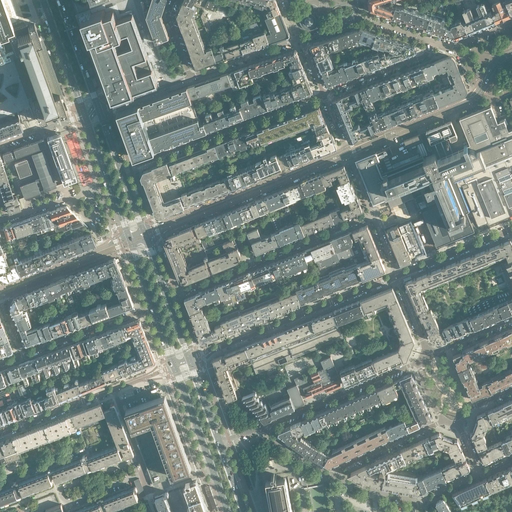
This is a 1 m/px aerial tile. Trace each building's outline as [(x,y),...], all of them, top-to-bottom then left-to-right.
[(0,0),(0,39),(2,39),(3,39),(1,35),(4,34),(7,33),(14,31),(13,29),(12,25),(11,23),(10,24),(2,1),(1,0),(0,0)] [(166,0),(151,0),(149,8),(144,10),(156,42),(169,37),(161,14),(162,14),(166,0)] [(191,5),(192,2),(193,1),(195,2),(195,1),(196,1),(196,0),(183,0),(183,1),(179,11),(191,16),(192,15),(195,7),(191,5)] [(218,2),(215,1),(211,0),(207,0),(204,7),(213,12),(218,2)] [(278,5),(275,0),(267,0),(266,5),(267,6),(268,9),(278,5)] [(378,4),(378,2),(377,0),(368,0),(369,10),(376,12),(378,4)] [(505,7),(504,5),(505,5),(503,0),(486,0),(489,6),(492,5),(495,11),(491,13),(495,22),(511,15),(507,6),(505,7)] [(495,22),(491,13),(491,11),(487,12),(483,2),(480,4),(488,25),(490,24),(495,22)] [(383,14),(385,6),(378,4),(376,12),(383,14)] [(488,25),(480,4),(476,5),(480,16),(474,18),(469,8),(466,10),(474,30),(477,29),(486,26),(486,25),(488,25)] [(280,12),(278,5),(268,9),(269,11),(266,12),(266,13),(263,15),(264,18),(265,18),(280,12)] [(392,17),(395,8),(391,7),(391,8),(385,6),(383,14),(392,17)] [(397,19),(399,13),(399,11),(400,11),(401,8),(399,7),(399,8),(395,7),(395,8),(392,17),(397,19)] [(403,21),(407,9),(401,7),(401,8),(400,11),(401,12),(400,13),(399,13),(397,19),(403,21)] [(158,82),(142,39),(143,39),(143,38),(143,37),(143,36),(142,36),(141,36),(133,14),(129,15),(129,14),(128,14),(127,14),(126,14),(126,15),(126,16),(117,19),(117,17),(114,9),(106,12),(104,9),(83,16),(96,52),(95,53),(95,54),(95,55),(96,55),(96,56),(97,56),(99,59),(98,59),(98,60),(98,61),(98,62),(99,62),(100,62),(113,98),(132,91),(147,86),(155,83),(158,82)] [(317,15),(316,14),(317,14),(317,13),(307,9),(307,10),(307,11),(306,11),(305,12),(304,12),(303,13),(302,14),(301,15),(300,16),(300,17),(300,18),(300,19),(299,20),(299,21),(300,22),(300,23),(300,24),(301,25),(301,26),(302,27),(303,28),(304,29),(305,29),(306,29),(307,30),(308,30),(309,30),(310,30),(311,30),(312,29),(313,29),(314,29),(315,28),(316,27),(317,26),(317,25),(318,24),(318,23),(318,22),(318,21),(319,21),(319,20),(318,19),(318,18),(318,17),(318,16),(317,16),(317,15)] [(410,16),(410,15),(411,15),(413,10),(411,9),(410,10),(407,9),(403,21),(409,23),(411,17),(410,16)] [(414,25),(419,13),(415,12),(416,11),(413,10),(411,15),(412,16),(412,17),(411,17),(409,23),(414,25)] [(474,30),(466,10),(462,11),(466,21),(463,22),(468,33),(472,31),(474,30)] [(193,21),(191,18),(191,16),(179,11),(177,16),(180,25),(193,21)] [(270,42),(287,37),(289,36),(290,35),(289,32),(281,12),(280,12),(265,18),(271,32),(266,34),(265,31),(262,33),(256,21),(249,24),(252,32),(257,47),(269,43),(270,43),(270,42)] [(421,20),(422,19),(423,19),(425,14),(422,13),(422,14),(419,13),(414,25),(420,27),(422,21),(421,20)] [(210,30),(205,15),(202,14),(201,17),(206,31),(210,30)] [(426,29),(430,17),(427,16),(427,14),(425,14),(423,19),(424,20),(423,21),(422,21),(420,27),(426,29)] [(433,24),(433,23),(434,23),(436,18),(434,17),(433,18),(430,17),(426,29),(431,31),(434,24),(433,24)] [(437,33),(442,19),(438,18),(436,18),(434,23),(435,23),(435,25),(434,24),(431,31),(437,33)] [(443,35),(446,26),(443,25),(445,18),(442,18),(442,19),(437,33),(443,35)] [(197,30),(195,25),(193,21),(180,25),(184,35),(197,30)] [(468,33),(463,22),(461,21),(456,23),(461,36),(462,36),(463,35),(468,33)] [(11,44),(13,47),(14,52),(20,49),(28,71),(26,72),(26,71),(25,71),(24,71),(23,71),(23,72),(23,73),(24,77),(24,78),(25,80),(29,79),(28,77),(30,76),(31,78),(37,94),(37,97),(38,99),(32,102),(39,120),(45,118),(46,120),(60,114),(59,113),(65,111),(61,100),(65,99),(60,86),(41,33),(38,35),(36,30),(34,23),(28,26),(27,24),(13,29),(14,31),(7,33),(11,44)] [(461,36),(456,23),(450,25),(449,27),(454,39),(455,38),(455,39),(455,38),(455,39),(459,37),(459,36),(461,36)] [(454,39),(449,27),(446,26),(443,35),(445,36),(454,39)] [(359,39),(362,28),(360,28),(350,31),(353,41),(355,41),(356,38),(359,39)] [(365,41),(369,31),(362,28),(359,39),(365,41)] [(200,40),(198,35),(197,30),(184,35),(187,44),(200,40)] [(353,41),(350,31),(342,34),(346,44),(353,41)] [(372,44),(376,33),(369,31),(365,41),(372,44)] [(257,47),(252,32),(238,37),(241,45),(243,52),(257,47)] [(378,45),(382,35),(376,33),(372,44),(378,46),(378,45)] [(346,44),(342,34),(335,36),(338,46),(346,44)] [(384,47),(384,46),(388,37),(382,35),(378,45),(384,47)] [(338,46),(335,36),(327,39),(331,49),(338,46)] [(390,48),(393,39),(388,37),(384,46),(390,48)] [(12,48),(13,47),(11,44),(8,46),(5,47),(3,47),(3,45),(4,45),(2,39),(0,39),(0,56),(2,56),(3,57),(9,55),(8,52),(5,53),(4,50),(9,49),(12,48)] [(331,49),(327,39),(320,41),(322,49),(324,48),(328,51),(329,50),(331,49)] [(397,51),(401,42),(397,40),(393,39),(390,48),(389,51),(385,53),(389,63),(398,59),(400,58),(397,51)] [(204,49),(202,44),(200,40),(187,44),(191,54),(204,49)] [(322,49),(320,41),(315,43),(314,42),(311,44),(310,45),(309,45),(311,49),(313,52),(322,49)] [(224,58),(243,52),(241,45),(239,46),(238,42),(224,47),(223,44),(219,46),(220,48),(218,49),(218,51),(216,52),(214,53),(216,61),(217,61),(216,60),(224,57),(224,58)] [(404,51),(406,44),(401,42),(397,51),(400,58),(406,56),(404,51)] [(414,46),(412,46),(412,45),(412,46),(406,44),(404,51),(406,56),(412,54),(413,54),(413,53),(414,53),(416,51),(416,50),(416,49),(416,48),(416,47),(415,47),(414,46)] [(216,61),(214,53),(212,47),(207,49),(207,50),(204,51),(204,49),(191,54),(191,56),(192,58),(193,61),(194,62),(196,68),(207,64),(210,64),(211,63),(212,62),(214,62),(216,61)] [(328,55),(327,53),(328,51),(324,48),(322,49),(313,52),(316,60),(328,55)] [(300,60),(298,56),(297,54),(297,53),(296,51),(297,50),(295,49),(295,50),(286,53),(286,52),(284,53),(284,54),(281,54),(284,63),(288,61),(292,70),(302,66),(302,65),(300,62),(301,62),(300,60)] [(383,65),(379,55),(378,53),(373,55),(377,67),(383,65)] [(389,63),(385,53),(379,55),(383,65),(389,63)] [(284,63),(281,54),(281,55),(280,54),(278,55),(278,56),(268,59),(267,59),(266,59),(265,60),(268,70),(274,68),(274,69),(280,67),(279,66),(285,64),(284,63)] [(332,60),(329,55),(328,55),(316,60),(317,61),(318,64),(318,65),(332,60)] [(372,69),(367,57),(366,55),(363,56),(364,56),(361,57),(361,59),(366,71),(372,69)] [(377,67),(373,55),(367,57),(372,69),(377,67)] [(460,73),(455,60),(454,59),(454,58),(453,58),(453,57),(452,56),(451,56),(450,56),(449,56),(448,56),(447,56),(434,61),(435,61),(434,61),(438,70),(442,81),(460,73)] [(366,71),(361,59),(359,60),(358,58),(355,59),(360,73),(366,71)] [(360,73),(355,59),(352,60),(353,62),(350,63),(355,75),(360,73)] [(268,70),(265,60),(264,60),(263,60),(262,60),(261,61),(252,65),(251,64),(249,65),(248,66),(251,76),(257,74),(257,75),(263,73),(262,72),(268,70)] [(334,66),(332,60),(318,65),(318,66),(319,66),(319,67),(320,70),(321,71),(320,71),(321,71),(326,69),(334,66)] [(438,70),(434,61),(428,64),(433,75),(434,75),(435,73),(434,72),(438,70)] [(355,75),(350,63),(347,64),(347,62),(344,63),(349,77),(355,75)] [(349,77),(344,63),(338,65),(339,68),(343,80),(349,77)] [(433,75),(428,64),(423,66),(428,78),(433,76),(433,75)] [(254,84),(251,76),(248,66),(234,71),(239,83),(241,89),(254,84)] [(304,71),(302,66),(292,70),(289,71),(290,74),(291,74),(292,76),(304,71)] [(428,78),(423,66),(417,68),(423,81),(428,79),(428,78)] [(343,80),(339,68),(333,70),(338,82),(343,80)] [(423,81),(417,68),(412,70),(418,83),(423,81)] [(332,84),(328,72),(326,69),(321,71),(321,72),(321,73),(323,76),(325,81),(325,82),(326,84),(326,85),(327,85),(326,86),(327,86),(328,85),(330,84),(331,85),(331,84),(332,84)] [(338,82),(333,70),(328,72),(332,84),(338,82)] [(418,83),(412,70),(407,72),(413,85),(418,83)] [(239,83),(234,71),(228,73),(231,84),(233,89),(236,88),(235,84),(239,83)] [(307,76),(306,76),(304,71),(292,76),(294,81),(300,79),(301,78),(307,76)] [(413,85),(407,72),(407,71),(402,73),(408,87),(413,85)] [(224,87),(231,84),(228,73),(220,75),(220,76),(209,79),(208,79),(206,80),(205,81),(194,84),(187,87),(191,98),(198,96),(198,97),(205,95),(205,94),(207,93),(208,94),(215,92),(215,90),(217,89),(218,90),(225,88),(224,87)] [(408,87),(402,73),(397,75),(402,89),(408,87)] [(466,88),(466,87),(460,73),(442,81),(444,85),(446,84),(447,86),(435,91),(439,101),(440,100),(441,101),(445,102),(449,100),(452,97),(454,97),(455,98),(463,95),(463,94),(464,94),(465,93),(466,92),(466,91),(466,90),(466,89),(466,88)] [(402,89),(397,75),(392,77),(397,91),(402,89)] [(313,91),(307,76),(301,78),(303,83),(307,93),(313,91)] [(397,91),(392,77),(387,79),(392,93),(397,91)] [(307,93),(303,83),(301,83),(300,79),(294,81),(291,83),(292,86),(296,98),(307,93)] [(392,93),(387,79),(381,81),(387,95),(392,93)] [(387,95),(381,81),(376,83),(382,97),(387,95)] [(382,97),(376,83),(371,85),(377,99),(382,97)] [(377,99),(371,85),(366,87),(372,101),(377,99)] [(296,98),(292,86),(289,87),(288,86),(286,87),(286,88),(291,100),(296,98)] [(207,131),(204,122),(201,123),(199,117),(198,117),(196,111),(196,110),(191,98),(187,87),(152,99),(137,105),(118,112),(134,157),(207,131)] [(358,138),(368,133),(368,134),(375,131),(382,127),(377,114),(372,101),(366,87),(358,90),(351,93),(352,93),(341,97),(332,100),(349,141),(358,138)] [(291,100),(286,88),(283,89),(283,88),(280,89),(281,90),(285,102),(291,100)] [(274,106),(269,93),(266,95),(264,90),(262,91),(265,98),(268,108),(274,106)] [(285,102),(281,90),(277,91),(277,90),(275,91),(279,104),(285,102)] [(268,108),(265,98),(262,99),(259,91),(255,92),(262,110),(268,108)] [(279,104),(275,91),(269,93),(274,106),(279,104)] [(433,107),(455,98),(454,97),(452,97),(449,100),(445,102),(441,101),(440,100),(439,101),(435,91),(433,92),(428,94),(433,107)] [(262,110),(255,92),(252,93),(255,102),(252,103),(256,113),(259,112),(259,111),(262,110)] [(433,107),(428,94),(423,96),(428,109),(433,107)] [(511,96),(510,98),(511,99),(509,100),(511,106),(511,121),(510,117),(508,117),(502,102),(502,101),(498,102),(505,119),(497,122),(491,105),(460,118),(459,118),(460,119),(460,120),(470,143),(467,144),(465,145),(464,145),(464,147),(464,148),(462,149),(461,146),(460,146),(459,146),(459,147),(458,147),(457,147),(456,148),(455,148),(454,149),(455,151),(454,152),(450,140),(456,138),(457,138),(457,137),(457,136),(451,121),(426,131),(431,143),(432,143),(436,153),(431,154),(430,152),(423,155),(423,156),(385,171),(386,174),(384,175),(383,172),(384,172),(383,168),(385,167),(382,160),(380,157),(387,154),(387,155),(387,154),(388,155),(393,154),(390,147),(357,160),(374,202),(389,196),(391,201),(397,198),(395,194),(415,185),(425,208),(421,210),(425,217),(424,218),(420,209),(416,198),(388,209),(392,220),(417,210),(421,219),(412,223),(411,220),(399,224),(398,225),(393,226),(393,225),(390,227),(391,228),(385,230),(397,258),(399,263),(400,263),(401,264),(410,260),(411,260),(409,257),(411,257),(411,256),(415,255),(413,250),(409,251),(408,248),(407,248),(401,234),(402,234),(401,231),(400,231),(402,230),(409,250),(413,248),(416,254),(423,251),(413,226),(426,220),(436,246),(474,231),(473,229),(469,217),(483,212),(488,224),(511,214),(511,96)] [(428,109),(423,96),(418,98),(423,111),(428,109)] [(423,111),(418,98),(413,100),(418,113),(423,111)] [(250,115),(245,100),(242,101),(244,106),(240,107),(241,108),(244,117),(247,116),(250,115)] [(256,113),(252,103),(249,104),(247,100),(245,100),(250,115),(253,114),(256,113)] [(418,113),(413,100),(408,102),(413,115),(418,113)] [(413,115),(408,102),(403,104),(408,117),(413,115)] [(244,117),(241,108),(237,110),(237,109),(235,104),(232,105),(238,119),(244,117)] [(408,117),(403,104),(398,106),(403,119),(408,117)] [(238,119),(232,105),(230,106),(232,110),(232,111),(228,113),(232,122),(238,119)] [(261,141),(311,123),(310,120),(313,119),(313,121),(316,128),(326,124),(326,123),(325,123),(324,120),(319,105),(257,128),(257,129),(260,138),(260,137),(260,138),(261,141)] [(403,119),(398,106),(392,108),(398,121),(403,119)] [(398,121),(392,108),(387,110),(393,123),(393,124),(398,121)] [(232,122),(228,113),(224,114),(224,113),(223,109),(220,110),(226,124),(232,122)] [(226,124),(220,110),(218,111),(219,115),(220,116),(216,117),(219,126),(226,124)] [(393,123),(387,110),(382,112),(388,126),(393,123)] [(388,126),(382,112),(377,114),(382,127),(383,128),(388,126)] [(219,126),(216,117),(212,119),(212,118),(211,113),(208,114),(213,129),(219,126)] [(213,129),(208,114),(205,115),(207,120),(208,120),(204,122),(207,131),(213,129)] [(18,118),(0,124),(0,138),(23,130),(18,118)] [(328,128),(327,127),(326,124),(316,128),(309,131),(311,135),(328,128)] [(260,138),(257,129),(257,128),(245,133),(249,142),(252,141),(253,144),(259,142),(257,139),(260,138),(260,137),(260,138)] [(313,140),(330,133),(328,128),(311,135),(313,140)] [(76,178),(60,133),(46,138),(63,183),(76,178)] [(250,145),(245,133),(239,135),(244,147),(247,146),(250,145)] [(336,147),(330,133),(322,136),(323,140),(322,140),(323,143),(318,145),(318,144),(311,147),(314,155),(314,156),(336,147)] [(423,142),(420,135),(420,134),(404,141),(407,148),(423,142)] [(244,147),(239,135),(233,137),(236,146),(239,145),(241,148),(244,147)] [(236,153),(234,147),(236,146),(233,137),(227,140),(234,158),(235,157),(234,154),(236,153)] [(15,156),(45,145),(43,139),(13,150),(10,151),(2,154),(4,160),(12,157),(15,156)] [(234,158),(227,140),(227,139),(224,140),(224,141),(221,142),(224,151),(227,150),(231,159),(234,158)] [(224,151),(221,142),(218,143),(215,144),(219,156),(220,159),(223,158),(221,152),(224,151)] [(309,157),(305,146),(304,143),(301,144),(299,145),(300,148),(305,159),(309,157)] [(219,156),(215,144),(210,146),(210,147),(206,149),(205,148),(199,150),(203,161),(204,161),(210,159),(209,158),(213,157),(214,158),(219,156)] [(314,155),(311,147),(310,144),(305,146),(309,157),(314,155)] [(300,161),(296,150),(293,150),(292,148),(290,148),(291,151),(296,163),(300,161)] [(305,159),(300,148),(296,150),(300,161),(305,159)] [(39,191),(35,182),(41,180),(45,189),(55,186),(42,150),(32,154),(40,178),(35,180),(34,179),(20,185),(25,197),(39,191)] [(203,161),(199,150),(193,152),(193,153),(191,154),(189,155),(189,154),(183,156),(188,168),(193,166),(192,165),(197,163),(197,164),(202,162),(203,161)] [(296,163),(291,151),(286,153),(291,165),(296,163)] [(291,165),(286,153),(277,157),(282,168),(291,165)] [(282,168),(277,157),(276,154),(271,156),(271,158),(268,159),(266,155),(263,156),(265,160),(262,162),(261,160),(256,163),(256,164),(261,177),(262,177),(282,168)] [(188,168),(183,156),(179,158),(179,159),(175,160),(174,159),(167,162),(167,161),(161,163),(161,164),(159,165),(159,164),(152,167),(153,167),(152,167),(157,178),(157,179),(171,174),(173,178),(175,177),(175,176),(174,173),(178,171),(178,170),(182,168),(183,170),(188,168)] [(31,173),(26,159),(14,163),(19,177),(31,173)] [(261,177),(256,164),(252,166),(257,179),(261,177)] [(349,179),(344,165),(321,174),(325,184),(332,181),(331,179),(336,177),(339,183),(348,179),(349,179)] [(257,179),(252,166),(247,168),(252,181),(257,179)] [(157,178),(152,167),(143,171),(141,177),(142,179),(141,179),(145,188),(157,184),(156,182),(155,182),(154,181),(156,179),(157,178)] [(252,181),(247,168),(242,170),(247,183),(252,181)] [(247,183),(242,170),(238,172),(243,184),(247,183)] [(243,184),(238,172),(233,173),(238,186),(243,184)] [(238,186),(233,173),(228,175),(229,176),(233,188),(238,186)] [(185,189),(180,175),(175,176),(175,177),(173,178),(171,174),(157,179),(157,178),(156,179),(154,181),(155,182),(156,182),(157,184),(159,189),(158,189),(159,193),(160,193),(162,198),(163,200),(162,201),(162,202),(165,203),(166,203),(165,202),(170,200),(171,201),(175,199),(175,198),(180,196),(180,195),(178,191),(185,189)] [(325,186),(325,184),(321,174),(316,176),(321,189),(326,187),(326,186),(325,186)] [(229,176),(222,179),(222,180),(220,180),(215,182),(213,183),(217,194),(224,191),(224,190),(228,189),(229,190),(233,188),(229,176)] [(321,189),(316,176),(311,178),(316,190),(316,191),(321,189)] [(316,190),(311,178),(306,180),(311,192),(316,190)] [(354,193),(353,190),(353,189),(350,182),(349,180),(349,179),(348,179),(339,183),(338,183),(336,188),(337,189),(333,190),(337,199),(340,198),(341,199),(345,201),(356,197),(354,193)] [(311,192),(306,180),(301,182),(306,193),(306,194),(311,192)] [(306,193),(301,182),(296,184),(301,195),(306,193)] [(10,189),(10,187),(14,186),(13,183),(0,187),(0,188),(1,192),(10,189)] [(217,194),(213,183),(211,184),(211,183),(205,185),(205,186),(203,187),(203,186),(196,189),(200,200),(205,199),(205,197),(209,196),(210,197),(217,194)] [(159,193),(158,189),(159,189),(157,184),(145,188),(150,203),(162,198),(160,193),(159,193)] [(301,195),(296,184),(291,186),(295,197),(301,195)] [(295,197),(291,186),(286,188),(291,199),(295,197)] [(291,199),(286,188),(281,190),(286,201),(291,199)] [(200,200),(196,189),(188,192),(189,192),(187,193),(187,192),(181,194),(180,195),(180,196),(184,205),(185,205),(186,206),(191,204),(191,203),(195,201),(195,202),(200,200)] [(286,201),(281,190),(276,192),(280,203),(286,201)] [(13,197),(13,195),(16,194),(16,192),(2,196),(4,200),(13,197)] [(280,203),(276,192),(271,194),(275,205),(280,203)] [(275,205),(271,194),(266,197),(270,207),(275,205)] [(20,209),(18,203),(16,196),(13,197),(4,200),(8,213),(20,209)] [(184,208),(184,205),(180,196),(175,198),(175,199),(171,201),(170,200),(165,202),(166,203),(165,203),(162,202),(162,201),(163,200),(162,198),(150,203),(154,212),(155,214),(160,217),(163,216),(170,213),(184,208)] [(270,207),(266,197),(260,199),(266,212),(266,214),(269,212),(268,208),(270,207)] [(357,197),(356,197),(345,201),(347,207),(341,209),(341,210),(344,218),(362,210),(357,197)] [(266,212),(260,199),(255,201),(261,214),(266,212)] [(261,214),(255,201),(250,203),(255,216),(256,217),(261,215),(261,214)] [(255,216),(250,203),(245,205),(250,218),(255,216)] [(79,218),(73,213),(66,205),(54,209),(56,217),(59,225),(79,218)] [(250,218),(245,205),(240,207),(244,218),(245,220),(250,218)] [(244,218),(240,207),(234,209),(241,225),(243,224),(241,219),(244,218)] [(344,218),(341,210),(341,209),(340,207),(330,211),(330,210),(330,211),(334,222),(344,218)] [(43,232),(54,228),(57,234),(73,228),(72,226),(74,225),(83,222),(79,218),(59,225),(56,217),(54,209),(38,215),(43,232)] [(241,225),(234,209),(229,211),(234,222),(237,221),(239,226),(241,225)] [(234,222),(229,211),(224,213),(229,224),(231,229),(233,228),(231,223),(234,222)] [(305,233),(334,222),(330,211),(325,212),(326,213),(305,222),(304,221),(300,222),(305,233)] [(229,224),(224,213),(219,215),(225,231),(227,230),(225,225),(229,224)] [(43,232),(38,215),(30,218),(33,229),(35,235),(43,232)] [(225,231),(219,215),(214,218),(209,219),(214,230),(217,238),(221,236),(218,228),(221,227),(223,232),(225,231)] [(285,241),(280,229),(275,215),(270,217),(275,231),(275,232),(276,232),(280,243),(285,241)] [(33,229),(30,218),(25,219),(29,231),(33,229)] [(29,231),(25,219),(21,221),(25,232),(29,231)] [(214,230),(209,219),(204,221),(209,232),(214,230)] [(25,232),(21,221),(16,222),(20,234),(25,232)] [(209,232),(204,221),(194,225),(198,233),(200,238),(199,236),(209,232)] [(305,233),(300,222),(300,221),(295,223),(300,236),(305,233)] [(20,234),(16,222),(12,224),(16,235),(20,234)] [(76,230),(87,226),(83,222),(74,225),(76,230)] [(300,236),(295,223),(290,225),(295,238),(300,236)] [(16,235),(12,224),(7,225),(12,240),(15,239),(14,236),(16,235)] [(12,240),(7,225),(3,227),(4,232),(6,238),(8,238),(9,241),(12,240)] [(295,238),(290,225),(285,227),(290,239),(295,238)] [(372,237),(367,225),(352,231),(355,239),(357,238),(359,242),(372,237)] [(210,272),(207,265),(210,264),(209,261),(208,259),(209,259),(208,259),(207,256),(204,258),(205,260),(205,261),(206,262),(189,268),(187,267),(178,246),(179,244),(196,237),(196,239),(197,239),(198,242),(201,240),(200,238),(198,233),(195,234),(192,226),(179,232),(166,237),(167,239),(165,239),(166,241),(164,242),(169,255),(170,255),(172,262),(174,267),(179,280),(181,280),(182,281),(184,281),(185,283),(198,277),(201,276),(210,272)] [(290,239),(285,227),(280,229),(285,241),(290,239)] [(280,243),(276,232),(275,232),(269,235),(267,235),(265,235),(263,235),(262,235),(260,235),(257,229),(247,233),(251,243),(252,242),(252,243),(256,253),(272,246),(280,243)] [(361,253),(355,239),(352,231),(331,239),(340,262),(361,253)] [(95,244),(91,235),(90,232),(85,234),(89,246),(95,244)] [(89,246),(85,234),(79,237),(84,249),(89,246)] [(84,249),(79,237),(73,239),(78,251),(84,249)] [(379,255),(372,237),(359,242),(367,260),(373,258),(379,255)] [(226,255),(226,254),(209,261),(210,264),(213,271),(239,261),(238,259),(239,259),(239,258),(240,258),(239,256),(241,256),(234,238),(223,243),(227,252),(228,251),(229,253),(231,254),(231,255),(229,254),(226,255)] [(78,251),(73,239),(67,241),(72,253),(78,251)] [(340,262),(331,239),(330,239),(331,240),(327,241),(326,241),(325,242),(324,242),(318,245),(316,245),(317,245),(316,246),(315,246),(314,246),(311,247),(315,258),(319,267),(320,270),(340,262)] [(470,269),(506,254),(508,260),(511,258),(511,246),(511,245),(511,244),(511,245),(510,240),(507,242),(507,241),(506,241),(506,242),(504,243),(503,243),(502,242),(501,242),(501,243),(500,243),(500,244),(488,249),(488,248),(487,248),(486,248),(486,249),(486,250),(475,254),(474,255),(473,254),(472,254),(471,255),(471,256),(465,258),(470,269)] [(72,253),(67,241),(61,244),(66,256),(72,253)] [(206,254),(223,247),(221,243),(205,250),(206,254)] [(66,256),(61,244),(55,246),(60,258),(66,256)] [(60,258),(55,246),(50,248),(55,260),(60,258)] [(315,258),(311,247),(310,248),(308,249),(308,248),(303,250),(307,261),(315,258)] [(55,260),(50,248),(44,251),(49,263),(55,260)] [(25,272),(21,260),(19,261),(17,257),(19,256),(18,253),(16,249),(11,251),(12,254),(20,274),(25,272)] [(308,262),(307,261),(303,250),(301,252),(300,252),(299,252),(305,266),(307,265),(306,263),(308,262)] [(49,263),(44,251),(38,253),(43,265),(49,263)] [(305,266),(299,252),(298,253),(295,254),(300,265),(302,264),(303,267),(305,266)] [(43,265),(38,253),(32,255),(37,267),(43,265)] [(12,254),(7,256),(5,257),(7,262),(8,262),(9,264),(10,265),(14,277),(20,274),(12,254)] [(300,265),(295,254),(293,255),(292,255),(291,255),(297,269),(299,268),(298,266),(300,265)] [(37,267),(32,255),(27,258),(31,270),(37,267)] [(297,269),(291,255),(291,256),(290,256),(288,257),(292,268),(294,267),(295,270),(297,269)] [(324,294),(363,279),(362,278),(365,277),(366,277),(385,270),(379,255),(373,258),(374,261),(372,261),(372,260),(355,267),(355,265),(343,270),(342,267),(327,273),(328,276),(295,289),(301,303),(321,295),(324,294)] [(6,268),(7,265),(9,264),(8,262),(7,262),(5,257),(0,259),(0,276),(7,280),(14,277),(10,265),(8,266),(9,268),(4,271),(3,270),(6,268)] [(292,268),(288,257),(285,258),(284,258),(283,258),(289,272),(291,271),(290,269),(292,268)] [(31,270),(27,258),(21,260),(25,272),(31,270)] [(120,269),(117,262),(116,259),(114,258),(109,260),(114,272),(120,270),(120,269)] [(289,272),(283,258),(283,259),(282,259),(280,260),(284,271),(286,270),(287,273),(289,272)] [(470,269),(465,258),(459,261),(459,260),(458,260),(457,260),(457,261),(457,262),(451,264),(455,275),(470,269)] [(511,258),(508,260),(499,264),(502,270),(503,269),(504,271),(503,272),(508,284),(509,283),(510,285),(508,285),(511,292),(511,291),(511,258)] [(114,272),(109,260),(103,263),(107,275),(114,272)] [(284,271),(280,260),(277,261),(276,261),(281,275),(283,274),(282,272),(284,271)] [(281,275),(276,261),(276,262),(275,262),(272,263),(276,274),(279,273),(280,276),(281,275)] [(107,275),(103,263),(97,265),(102,277),(107,275)] [(276,274),(272,263),(269,264),(268,264),(268,265),(274,278),(275,278),(274,275),(276,274)] [(455,275),(451,264),(445,267),(445,266),(444,266),(443,266),(442,266),(442,267),(442,268),(436,270),(441,280),(455,275)] [(102,277),(97,265),(91,267),(96,279),(102,277)] [(274,278),(268,265),(267,265),(264,266),(269,277),(271,276),(272,279),(274,278)] [(269,277),(264,266),(264,267),(262,267),(261,267),(262,267),(261,268),(261,267),(260,268),(266,281),(268,281),(267,278),(269,277)] [(96,279),(91,267),(85,270),(90,282),(96,279)] [(266,281),(260,268),(259,268),(256,269),(261,280),(263,280),(264,282),(266,281)] [(266,293),(261,280),(256,269),(255,270),(253,271),(253,270),(252,271),(258,290),(260,296),(266,293)] [(90,282),(85,270),(79,272),(84,284),(90,282)] [(419,289),(441,280),(436,270),(430,272),(429,271),(429,272),(428,272),(428,273),(416,278),(415,278),(415,277),(414,277),(414,278),(413,278),(413,279),(406,282),(408,287),(409,287),(411,292),(410,293),(412,297),(421,294),(419,289)] [(249,272),(247,273),(254,291),(258,290),(252,271),(251,271),(251,272),(249,273),(249,272)] [(84,284),(79,272),(74,274),(78,286),(84,284)] [(244,274),(243,274),(250,293),(254,291),(247,273),(246,273),(246,274),(244,274)] [(78,286),(74,274),(69,276),(73,287),(75,286),(76,289),(79,288),(78,286)] [(122,274),(115,277),(112,278),(114,283),(124,279),(122,274)] [(250,293),(243,274),(242,275),(238,276),(242,289),(244,295),(247,301),(252,299),(250,293)] [(73,287),(69,276),(64,278),(70,292),(72,291),(71,288),(73,287)] [(242,289),(238,276),(237,276),(237,277),(236,277),(235,278),(235,277),(234,278),(232,279),(231,279),(230,279),(234,291),(235,291),(237,291),(238,294),(242,292),(241,289),(242,289)] [(74,303),(70,292),(64,278),(55,282),(60,296),(63,295),(61,292),(64,291),(70,305),(74,303)] [(126,284),(125,282),(124,279),(114,283),(113,284),(114,288),(126,284)] [(234,291),(230,279),(230,280),(228,280),(226,281),(225,281),(229,292),(234,291)] [(232,300),(229,292),(225,281),(217,285),(221,295),(226,308),(234,305),(232,300)] [(60,296),(55,282),(50,284),(55,294),(57,293),(58,296),(60,296)] [(55,296),(55,294),(50,284),(44,286),(49,298),(55,296)] [(134,305),(129,293),(126,284),(114,288),(113,289),(117,300),(107,304),(110,314),(111,314),(111,313),(114,312),(114,313),(115,312),(118,311),(119,311),(119,310),(122,309),(122,310),(134,305)] [(221,295),(217,285),(215,286),(214,286),(213,287),(212,287),(218,301),(220,300),(218,296),(221,295)] [(49,298),(44,286),(39,288),(43,300),(49,298)] [(218,301),(212,287),(210,288),(210,287),(208,289),(211,298),(214,298),(215,302),(218,301)] [(386,304),(398,300),(392,287),(360,300),(365,311),(367,316),(388,308),(386,304)] [(43,300),(39,288),(33,291),(38,303),(43,300)] [(216,337),(274,314),(301,303),(295,289),(289,291),(288,290),(277,294),(278,296),(241,311),(240,309),(212,320),(213,321),(209,323),(205,312),(204,313),(202,308),(201,308),(200,308),(190,312),(195,324),(194,324),(196,330),(192,332),(197,344),(201,342),(201,344),(213,339),(213,338),(216,337)] [(211,298),(208,289),(205,290),(203,291),(203,290),(203,291),(207,300),(211,298)] [(511,298),(508,290),(503,292),(507,300),(511,311),(511,298)] [(38,303),(33,291),(27,293),(32,305),(38,303)] [(206,302),(206,301),(207,301),(206,301),(207,300),(203,291),(195,294),(196,294),(185,299),(190,312),(200,308),(199,304),(203,303),(204,303),(205,303),(206,302)] [(511,312),(511,311),(507,300),(503,292),(499,294),(502,302),(507,314),(511,312)] [(32,305),(27,293),(21,295),(26,307),(32,305)] [(428,307),(426,301),(423,294),(421,294),(412,297),(414,302),(415,302),(417,307),(416,307),(418,312),(421,319),(433,314),(431,309),(427,310),(426,308),(428,307)] [(507,314),(502,302),(499,294),(494,296),(497,304),(503,316),(507,314)] [(26,307),(21,295),(16,297),(20,308),(20,309),(20,310),(26,307)] [(247,301),(244,295),(237,297),(237,299),(239,303),(247,301)] [(503,316),(497,304),(494,296),(488,299),(497,319),(503,316)] [(20,308),(16,297),(14,298),(13,299),(11,305),(10,305),(10,306),(13,314),(20,311),(19,309),(20,309),(20,308)] [(497,319),(488,299),(479,303),(483,311),(488,323),(497,319)] [(365,311),(360,300),(349,304),(354,316),(365,311)] [(402,312),(398,300),(386,304),(388,308),(391,317),(402,312)] [(488,323),(483,311),(479,303),(475,305),(484,325),(488,323)] [(110,314),(107,304),(100,306),(100,304),(97,306),(97,307),(90,310),(90,311),(94,320),(97,319),(110,314)] [(354,316),(349,304),(344,306),(348,318),(354,316)] [(484,325),(475,305),(470,307),(479,327),(484,325)] [(348,318),(344,306),(338,309),(343,320),(348,318)] [(479,327),(470,307),(465,309),(469,317),(474,329),(479,327)] [(65,331),(61,319),(57,309),(46,314),(50,323),(54,335),(65,331)] [(343,320),(338,309),(333,311),(337,323),(343,320)] [(15,319),(27,314),(26,312),(24,313),(22,310),(20,311),(13,314),(15,319)] [(94,320),(90,311),(90,310),(82,311),(81,311),(78,314),(79,315),(82,325),(83,324),(85,324),(86,323),(90,322),(91,322),(94,320)] [(256,342),(245,346),(256,373),(294,358),(294,357),(343,337),(343,336),(332,311),(311,319),(303,323),(301,324),(285,330),(277,333),(266,337),(256,342)] [(407,324),(402,312),(391,317),(394,324),(392,325),(394,329),(407,324)] [(82,325),(79,315),(78,314),(78,313),(72,315),(77,327),(82,325)] [(29,320),(27,314),(15,319),(17,324),(29,320)] [(440,329),(437,322),(433,314),(421,319),(428,334),(440,329)] [(77,327),(72,315),(67,317),(71,329),(77,327)] [(71,329),(67,317),(61,319),(65,331),(71,329)] [(474,329),(469,317),(455,323),(460,335),(474,329)] [(141,324),(140,320),(138,319),(138,320),(128,324),(129,329),(141,324)] [(31,326),(29,320),(17,324),(20,330),(26,328),(31,326)] [(54,335),(50,323),(44,325),(48,337),(54,335)] [(460,335),(455,323),(441,329),(446,342),(460,335)] [(124,325),(123,325),(127,337),(127,338),(131,336),(132,336),(131,334),(143,329),(141,324),(129,329),(128,324),(124,325)] [(412,336),(407,324),(394,329),(395,330),(396,330),(399,337),(398,337),(399,341),(412,336)] [(48,337),(44,325),(38,327),(39,328),(43,339),(48,337)] [(122,339),(127,337),(123,325),(117,327),(122,339)] [(122,339),(117,327),(112,330),(116,341),(122,339)] [(32,343),(28,332),(26,328),(20,330),(23,339),(23,340),(24,340),(25,344),(28,345),(32,343)] [(43,339),(39,328),(33,330),(37,341),(43,339)] [(511,342),(511,328),(498,335),(503,347),(511,342)] [(116,341),(112,330),(112,329),(106,332),(111,343),(116,341)] [(132,336),(131,336),(132,340),(133,340),(133,339),(145,334),(143,329),(131,334),(132,336)] [(446,342),(441,329),(440,330),(440,329),(428,334),(430,339),(442,343),(446,342)] [(37,341),(33,330),(28,332),(32,343),(37,341)] [(111,343),(106,332),(101,334),(105,345),(111,343)] [(105,345),(101,334),(95,336),(100,347),(105,345)] [(133,340),(132,340),(134,344),(134,343),(147,339),(145,334),(133,339),(133,340)] [(503,347),(498,335),(484,341),(489,353),(503,347)] [(100,347),(95,336),(91,337),(97,353),(99,352),(98,349),(100,349),(100,347)] [(407,358),(414,342),(412,336),(399,341),(399,342),(398,347),(403,360),(407,359),(407,358)] [(97,353),(91,337),(87,339),(91,351),(91,352),(93,351),(94,354),(97,353)] [(11,349),(8,342),(9,342),(8,341),(7,339),(2,341),(7,353),(11,351),(12,349),(11,349)] [(91,351),(87,339),(81,341),(88,360),(88,361),(91,360),(88,352),(91,351)] [(134,344),(135,348),(136,347),(149,343),(147,339),(134,343),(134,344)] [(88,360),(81,341),(75,343),(80,355),(82,354),(85,361),(88,360)] [(479,358),(489,353),(484,341),(483,341),(465,350),(465,351),(453,356),(458,368),(459,369),(467,366),(467,365),(467,364),(465,361),(469,359),(470,360),(478,357),(479,358)] [(80,355),(75,343),(70,345),(77,364),(79,363),(77,356),(80,355)] [(136,347),(135,348),(137,352),(141,351),(150,347),(149,343),(136,347)] [(77,364),(70,345),(65,347),(69,359),(72,358),(71,359),(73,364),(72,365),(75,375),(76,377),(81,375),(77,364)] [(232,374),(234,371),(252,363),(245,346),(227,353),(228,354),(223,356),(222,355),(213,359),(219,376),(218,377),(220,383),(221,382),(224,390),(223,390),(225,396),(226,396),(228,400),(240,395),(232,374)] [(69,359),(65,347),(60,349),(67,367),(70,366),(68,360),(67,360),(69,359)] [(138,369),(134,358),(129,347),(125,349),(126,351),(130,362),(134,370),(138,369)] [(137,352),(139,357),(140,356),(152,351),(150,347),(141,351),(137,352)] [(403,360),(398,347),(397,348),(397,349),(386,354),(391,366),(403,360)] [(70,375),(67,367),(60,349),(55,351),(57,356),(60,363),(62,362),(62,363),(63,366),(62,367),(66,376),(70,375)] [(120,359),(118,355),(121,354),(122,358),(124,357),(122,353),(121,350),(115,353),(118,360),(120,359)] [(60,363),(57,356),(55,351),(50,352),(57,371),(60,370),(58,364),(57,364),(60,363)] [(139,357),(138,357),(139,358),(139,359),(143,357),(144,360),(154,356),(152,351),(140,356),(139,357)] [(57,371),(50,352),(46,354),(50,366),(53,365),(52,366),(54,372),(57,371)] [(50,366),(46,354),(41,356),(48,374),(51,373),(48,368),(48,367),(50,366)] [(391,366),(386,354),(373,360),(378,371),(385,368),(391,366)] [(48,374),(41,356),(36,358),(40,370),(43,369),(43,370),(45,375),(48,374)] [(155,362),(156,361),(154,356),(144,360),(140,361),(142,367),(155,362)] [(303,398),(317,392),(325,388),(327,392),(341,386),(338,377),(339,376),(330,356),(320,360),(324,368),(310,373),(314,382),(308,385),(305,377),(303,378),(302,375),(294,379),(296,384),(287,388),(290,396),(295,408),(305,403),(303,398)] [(142,367),(140,361),(139,359),(139,358),(137,359),(136,357),(134,358),(138,369),(142,367)] [(40,370),(36,358),(30,360),(37,379),(40,378),(38,371),(40,370)] [(37,379),(30,360),(25,362),(29,374),(32,373),(32,375),(34,380),(37,379)] [(134,370),(130,362),(129,362),(128,360),(125,361),(129,372),(130,372),(133,370),(134,370)] [(377,372),(373,362),(371,363),(370,360),(368,361),(373,374),(377,372)] [(129,372),(125,361),(119,363),(124,374),(129,372)] [(373,374),(368,361),(366,362),(367,365),(365,366),(369,375),(373,374)] [(32,391),(27,375),(29,374),(25,362),(19,364),(24,376),(26,383),(25,383),(29,392),(32,391)] [(124,374),(119,363),(102,369),(103,371),(107,381),(124,374)] [(24,376),(19,364),(13,366),(18,378),(24,376)] [(369,375),(365,366),(362,367),(361,364),(359,365),(365,377),(369,375)] [(475,373),(471,364),(469,365),(467,365),(467,366),(459,369),(463,379),(474,374),(475,373)] [(365,377),(359,365),(357,366),(358,368),(356,369),(360,379),(365,377)] [(18,378),(13,366),(8,368),(12,380),(18,378)] [(12,380),(8,368),(2,370),(7,382),(12,380)] [(360,379),(356,369),(356,368),(351,370),(356,381),(360,379)] [(492,392),(511,382),(511,369),(511,370),(511,369),(490,378),(491,379),(487,381),(492,392)] [(356,381),(351,370),(346,372),(351,383),(356,381)] [(104,383),(105,382),(107,381),(103,371),(99,373),(98,373),(102,383),(103,383),(104,383)] [(351,383),(346,372),(342,374),(346,384),(347,385),(351,383)] [(97,385),(93,375),(92,373),(87,375),(89,379),(92,387),(97,385)] [(102,383),(98,373),(93,375),(97,385),(102,383)] [(424,402),(422,398),(419,391),(419,390),(418,388),(413,377),(412,375),(411,374),(411,373),(400,379),(403,385),(399,387),(406,403),(413,419),(417,418),(420,424),(432,419),(425,405),(425,404),(425,402),(424,402)] [(492,392),(487,381),(483,383),(482,380),(479,382),(481,385),(478,386),(476,381),(479,379),(478,377),(475,378),(474,374),(463,379),(472,399),(487,393),(487,394),(492,392)] [(83,391),(79,383),(77,379),(75,379),(77,382),(73,384),(77,393),(83,391)] [(92,387),(89,379),(84,381),(87,389),(89,388),(90,389),(92,388),(92,387)] [(395,389),(399,387),(403,385),(400,379),(393,381),(387,384),(382,386),(377,388),(381,398),(382,400),(385,398),(385,400),(394,396),(394,395),(397,393),(395,389)] [(62,389),(60,383),(59,381),(53,383),(55,387),(48,390),(46,385),(40,388),(43,395),(44,394),(45,397),(48,405),(58,401),(60,400),(66,398),(62,389)] [(87,389),(84,381),(79,383),(83,391),(84,391),(85,391),(86,390),(87,389)] [(77,393),(73,384),(70,385),(68,382),(66,383),(71,396),(72,395),(77,393)] [(31,399),(29,392),(25,383),(17,386),(20,394),(21,397),(27,413),(30,412),(40,408),(37,401),(35,401),(34,398),(31,399)] [(71,396),(66,383),(64,384),(65,387),(62,389),(66,398),(71,396)] [(381,398),(377,388),(373,390),(378,402),(380,401),(379,399),(381,398)] [(13,403),(11,398),(8,389),(3,391),(0,392),(0,417),(2,423),(8,421),(3,408),(13,403)] [(378,402),(373,390),(369,392),(373,401),(375,400),(376,403),(378,402)] [(255,396),(255,395),(256,394),(255,392),(242,397),(246,400),(255,396)] [(373,401),(369,392),(364,394),(370,406),(372,405),(370,402),(373,401)] [(370,406),(364,394),(360,396),(364,405),(367,404),(368,407),(370,406)] [(48,405),(45,397),(43,398),(42,395),(41,395),(40,396),(44,407),(48,405)] [(186,453),(176,426),(177,426),(173,415),(172,415),(165,395),(126,409),(128,413),(132,425),(153,484),(174,476),(175,478),(188,473),(187,469),(190,468),(191,468),(189,464),(190,463),(186,453)] [(295,408),(290,396),(285,398),(290,410),(295,408)] [(364,405),(360,396),(356,397),(361,409),(363,409),(362,406),(364,405)] [(23,415),(27,413),(21,397),(17,399),(18,402),(23,415)] [(361,409),(356,397),(352,399),(356,408),(358,407),(360,410),(361,409)] [(290,410),(285,398),(271,404),(272,406),(272,407),(271,409),(272,412),(274,417),(290,410)] [(356,408),(352,399),(348,401),(353,413),(355,412),(354,409),(356,408)] [(498,433),(511,426),(511,399),(494,408),(493,408),(489,410),(488,410),(493,421),(498,433)] [(353,413),(348,401),(344,403),(348,412),(350,411),(351,414),(353,413)] [(23,415),(18,402),(13,403),(14,405),(14,407),(18,417),(23,415)] [(18,417),(14,407),(13,407),(12,406),(14,405),(13,403),(3,408),(8,421),(9,420),(15,418),(18,417)] [(105,414),(104,411),(101,403),(89,408),(95,424),(101,421),(99,416),(105,414)] [(348,412),(344,403),(340,405),(345,417),(347,416),(346,413),(348,412)] [(89,470),(122,457),(119,449),(121,448),(125,458),(134,455),(129,441),(127,442),(125,436),(127,436),(126,433),(124,433),(122,427),(123,426),(121,421),(120,422),(117,415),(119,415),(118,412),(116,413),(114,407),(115,406),(115,404),(114,404),(110,405),(110,406),(111,408),(104,411),(105,414),(106,415),(105,415),(114,438),(118,446),(115,447),(115,448),(108,451),(108,450),(105,451),(105,452),(89,458),(87,454),(81,456),(82,459),(65,466),(65,465),(62,466),(62,467),(61,467),(55,470),(55,469),(52,470),(53,471),(52,471),(56,481),(88,469),(89,470)] [(258,414),(268,409),(266,405),(255,410),(258,414)] [(345,417),(340,405),(335,406),(340,416),(342,415),(343,417),(345,417)] [(340,416),(335,406),(331,408),(337,420),(339,419),(337,417),(340,416)] [(95,424),(89,408),(83,410),(90,426),(95,424)] [(337,420),(331,408),(327,410),(331,419),(333,418),(335,421),(337,420)] [(90,426),(83,410),(78,412),(82,423),(82,424),(84,428),(90,426)] [(331,419),(327,410),(323,412),(328,423),(330,422),(329,420),(331,419)] [(493,421),(488,410),(487,411),(487,410),(483,412),(477,415),(476,420),(475,425),(485,428),(486,424),(493,421)] [(82,423),(78,412),(72,414),(76,425),(82,423)] [(274,417),(272,412),(270,413),(261,417),(265,421),(274,417)] [(328,423),(323,412),(319,414),(323,423),(325,422),(326,424),(328,423)] [(77,427),(76,425),(72,414),(66,416),(71,429),(77,427)] [(323,423),(319,414),(315,415),(320,426),(321,426),(321,424),(323,423)] [(320,426),(315,415),(311,417),(315,426),(317,425),(318,427),(320,426)] [(71,429),(66,416),(61,419),(66,431),(71,429)] [(315,426),(311,417),(305,419),(310,430),(315,427),(315,426)] [(417,418),(413,419),(406,423),(409,429),(414,427),(419,425),(420,424),(417,418)] [(66,431),(61,419),(56,421),(61,433),(66,431)] [(310,430),(305,419),(300,422),(305,432),(310,430)] [(409,429),(406,423),(404,419),(399,422),(404,432),(409,429)] [(61,433),(56,421),(50,423),(55,435),(61,433)] [(305,432),(300,422),(290,426),(293,432),(294,432),(297,434),(298,434),(299,434),(305,432)] [(404,432),(399,422),(395,424),(400,434),(404,432)] [(55,435),(50,423),(45,425),(50,438),(55,435)] [(400,434),(395,424),(391,426),(395,436),(400,434)] [(50,438),(45,425),(40,427),(45,440),(50,438)] [(483,433),(485,428),(475,425),(473,430),(470,433),(475,444),(484,440),(486,439),(483,433)] [(293,432),(290,426),(278,431),(278,433),(284,438),(287,434),(290,433),(293,432)] [(390,436),(386,428),(385,426),(373,432),(378,442),(381,440),(382,442),(387,440),(386,438),(390,437),(390,436)] [(395,436),(391,426),(386,428),(390,436),(390,437),(390,438),(395,436)] [(45,440),(40,427),(34,429),(39,442),(45,440)] [(39,442),(34,429),(29,431),(32,438),(34,444),(39,442)] [(34,444),(32,438),(29,431),(24,433),(29,446),(34,444)] [(378,442),(373,432),(361,437),(366,448),(369,446),(370,447),(375,445),(374,444),(378,442)] [(444,447),(447,438),(448,437),(443,435),(439,432),(429,437),(433,448),(439,445),(444,447)] [(29,446),(24,433),(19,435),(24,448),(29,446)] [(291,443),(295,437),(290,433),(287,434),(284,438),(291,443)] [(294,445),(300,438),(297,436),(298,435),(297,434),(295,437),(291,443),(294,445)] [(24,448),(19,435),(14,437),(19,450),(24,448)] [(22,457),(19,450),(14,437),(8,439),(2,441),(0,442),(0,465),(7,463),(22,457)] [(298,448),(304,439),(301,437),(300,438),(294,445),(298,448)] [(366,448),(361,437),(349,443),(354,453),(358,452),(358,453),(363,451),(362,449),(366,448)] [(433,448),(429,437),(424,439),(429,450),(433,448)] [(462,450),(459,444),(457,439),(452,439),(448,437),(447,438),(444,447),(448,449),(451,455),(453,454),(462,450)] [(301,450),(308,441),(304,439),(298,448),(301,450)] [(429,450),(424,439),(401,450),(406,461),(429,450)] [(506,439),(501,441),(506,452),(511,450),(506,439)] [(491,459),(486,448),(487,447),(484,440),(475,444),(478,452),(480,451),(480,453),(479,454),(483,461),(485,462),(491,459)] [(305,452),(312,444),(308,441),(301,450),(305,453),(305,452)] [(506,452),(501,441),(487,447),(486,448),(491,459),(506,452)] [(354,453),(349,443),(337,448),(342,459),(345,457),(346,459),(351,456),(350,455),(354,453)] [(309,455),(315,446),(312,444),(305,452),(309,455)] [(313,457),(319,448),(315,446),(309,455),(313,457)] [(317,460),(323,450),(319,448),(313,457),(317,460)] [(342,459),(337,448),(332,451),(333,453),(330,454),(326,453),(321,462),(330,466),(332,465),(331,464),(333,463),(334,464),(339,462),(338,460),(342,459)] [(321,462),(326,453),(327,452),(323,450),(317,460),(321,462)] [(406,461),(401,450),(396,452),(387,456),(382,458),(377,460),(377,461),(368,465),(370,471),(384,465),(387,470),(404,462),(405,462),(406,462),(406,461)] [(469,467),(466,460),(465,460),(464,458),(465,458),(462,450),(453,454),(456,461),(457,461),(462,472),(468,469),(469,467)] [(462,472),(457,461),(456,461),(442,467),(447,479),(462,472)] [(248,475),(244,463),(242,464),(240,465),(241,469),(244,476),(246,476),(248,475)] [(386,476),(385,476),(382,486),(383,486),(386,487),(402,490),(413,492),(418,492),(423,490),(418,479),(417,478),(416,478),(410,463),(386,474),(386,476)] [(379,477),(366,473),(370,471),(368,465),(347,475),(366,481),(367,479),(368,480),(368,482),(382,486),(385,476),(385,475),(380,474),(379,477)] [(446,479),(441,468),(436,470),(442,482),(446,480),(446,479)] [(511,482),(505,469),(500,472),(505,483),(508,482),(509,483),(511,482)] [(442,482),(436,470),(432,472),(437,484),(442,482)] [(21,495),(50,483),(53,482),(49,472),(48,472),(48,471),(45,472),(46,473),(39,476),(38,475),(36,476),(36,477),(19,484),(18,481),(12,483),(14,487),(0,492),(0,504),(22,496),(21,495)] [(437,484),(432,472),(427,474),(432,486),(437,484)] [(505,483),(500,472),(495,474),(501,487),(503,486),(502,484),(505,483)] [(290,511),(285,477),(277,479),(276,475),(275,475),(275,474),(274,474),(274,473),(273,473),(272,473),(272,474),(271,474),(271,475),(271,476),(272,476),(272,477),(273,477),(274,479),(266,481),(271,511),(290,511)] [(432,486),(427,474),(422,476),(428,488),(432,486)] [(501,487),(495,474),(490,476),(495,488),(498,486),(499,488),(501,487)] [(428,488),(422,476),(418,479),(423,490),(428,488)] [(495,488),(490,476),(486,478),(485,479),(489,489),(493,488),(493,489),(495,489),(495,488)] [(489,489),(485,479),(474,484),(481,499),(489,495),(488,493),(490,491),(489,489)] [(207,511),(205,505),(196,480),(185,484),(187,489),(184,490),(191,507),(187,508),(188,511),(207,511)] [(481,499),(474,484),(463,489),(470,504),(481,499)] [(213,497),(212,494),(209,485),(207,486),(205,487),(209,498),(211,498),(213,497)] [(102,511),(138,499),(135,492),(137,491),(137,490),(138,490),(137,489),(136,487),(135,486),(134,487),(134,488),(104,500),(103,497),(97,499),(99,503),(95,505),(94,503),(92,504),(93,506),(86,508),(86,507),(84,507),(84,509),(82,510),(82,509),(79,510),(79,511),(76,511),(102,511)] [(470,504),(463,489),(452,494),(452,495),(459,506),(461,505),(462,507),(470,504)] [(171,511),(164,494),(163,495),(162,494),(157,496),(157,497),(155,498),(161,511),(171,511)] [(448,506),(443,499),(436,504),(440,511),(448,506)]
